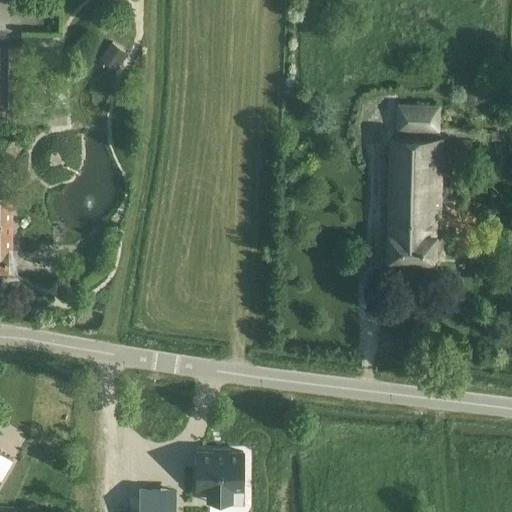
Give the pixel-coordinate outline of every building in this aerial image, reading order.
[(103,60),(124,67),(131,47),(111,40),(103,60)] [(0,106),(23,107),(24,46),(0,46),(0,106)] [(396,131),(441,133),(441,104),(397,104),(396,131)] [(488,131),(488,141),(504,141),(504,131),(488,131)] [(390,138),(388,259),(434,260),(435,218),(439,218),(441,139),(390,138)] [(0,270),(5,270),(2,248),(13,248),(13,221),(13,194),(0,194),(0,270)] [(498,229),(510,236),(511,231),(511,220),(502,216),(498,229)] [(245,486),(243,486),(243,452),(228,451),(228,448),(212,448),(212,451),(197,451),(197,487),(209,487),(208,499),(208,503),(244,504),(245,486)] [(140,511),(173,511),(174,490),(142,490),(141,490),(140,511)]
